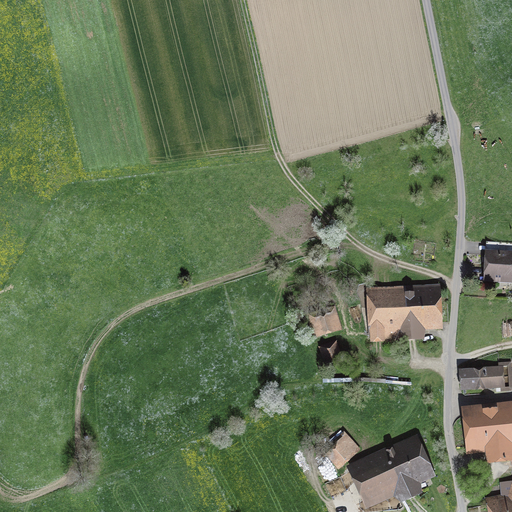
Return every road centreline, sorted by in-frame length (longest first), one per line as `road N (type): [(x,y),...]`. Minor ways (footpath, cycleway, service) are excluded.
road 1 (unclassified): [(426,0),(461,192),(447,415),(463,511)]
road 2 (track): [(40,491),(72,474),(86,364),(118,319),(179,292),(354,240)]
road 3 (track): [(455,290),(373,254),(286,171),(240,0)]
